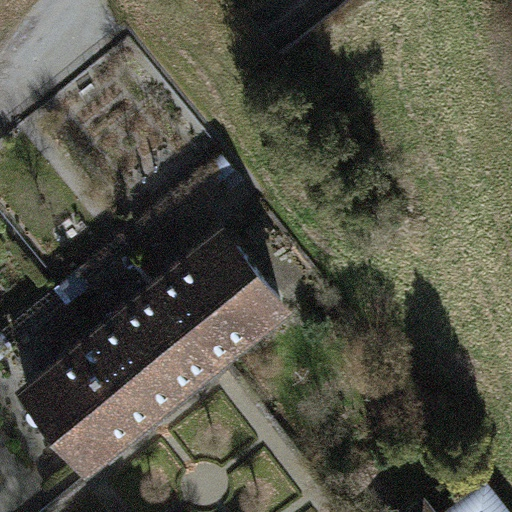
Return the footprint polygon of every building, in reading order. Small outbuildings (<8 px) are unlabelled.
[(280,298),(222,225),(155,279),(214,352),(280,298)] [(214,352),(155,279),(97,327),(155,398),(214,352)] [(155,398),(97,327),(27,383),(86,455),(155,398)] [(511,511),(511,509),(486,476),(438,511),(472,511),(482,505),(487,511),(511,511)] [(430,511),(423,502),(409,511),(430,511)]
